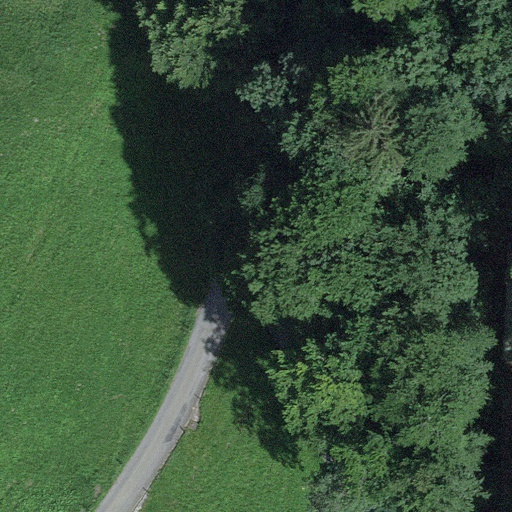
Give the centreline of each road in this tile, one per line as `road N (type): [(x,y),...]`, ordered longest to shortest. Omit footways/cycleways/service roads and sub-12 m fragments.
road 1 (unclassified): [(112,511),(175,410),(250,231),(292,0)]
road 2 (track): [(250,231),(374,511)]
